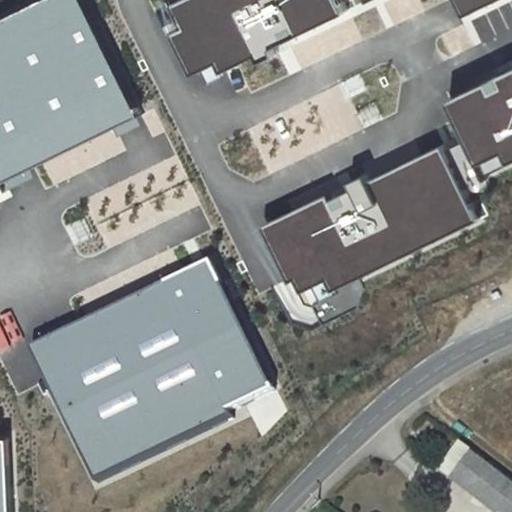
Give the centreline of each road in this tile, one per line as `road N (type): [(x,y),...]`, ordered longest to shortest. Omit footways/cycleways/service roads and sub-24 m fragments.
road 1 (unclassified): [(279,511),(409,389),(511,329)]
road 2 (track): [(511,466),(409,389)]
